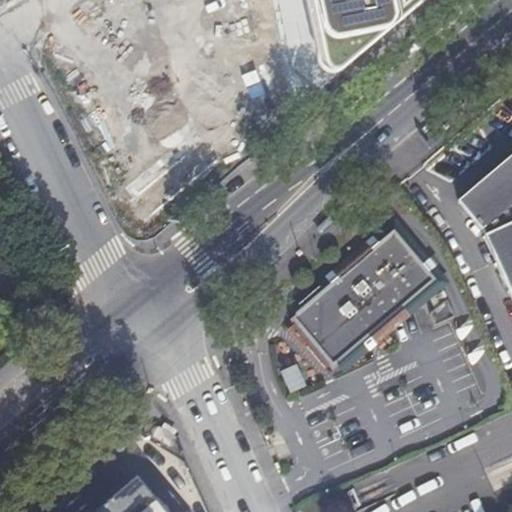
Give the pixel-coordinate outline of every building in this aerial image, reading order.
[(313,0),(327,64),(333,74),(342,74),(394,31),(395,28),(395,21),(391,0),(313,0)] [(511,157),(458,203),(480,233),(482,239),(480,240),(480,241),(482,241),(494,266),(491,267),(492,270),(495,268),(511,304),(511,157)] [(295,328),(335,379),(426,304),(425,302),(441,289),(405,243),(389,256),(387,254),(295,328)] [(447,313),(433,324),(438,336),(458,328),(451,311),(447,313)] [(158,511),(134,483),(99,511),(158,511)]
